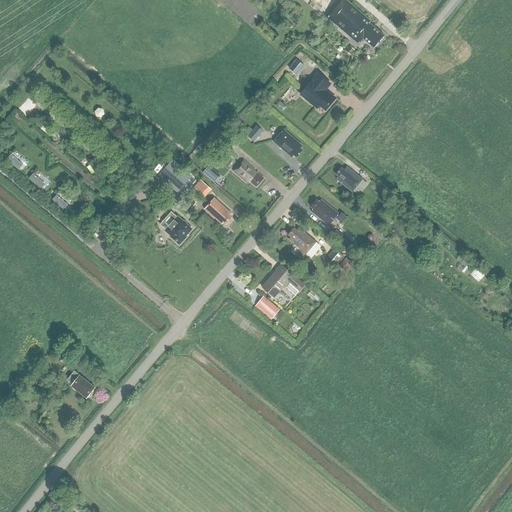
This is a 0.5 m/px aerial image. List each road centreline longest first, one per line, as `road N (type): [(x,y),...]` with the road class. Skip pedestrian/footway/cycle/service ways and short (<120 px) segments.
road 1 (unclassified): [(24,511),(457,0)]
road 2 (track): [(183,323),(105,253),(116,212),(144,195),(170,192)]
